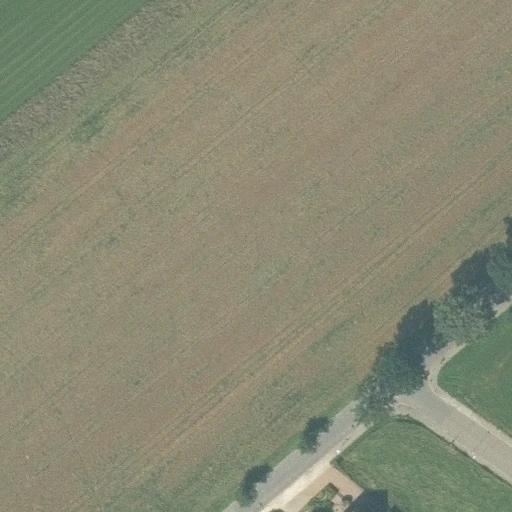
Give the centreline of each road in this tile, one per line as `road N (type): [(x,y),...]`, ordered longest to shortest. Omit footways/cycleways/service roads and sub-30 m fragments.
road 1 (tertiary): [(245,511),(396,382)]
road 2 (tertiary): [(396,382),(511,281)]
road 3 (residential): [(511,463),(396,382)]
